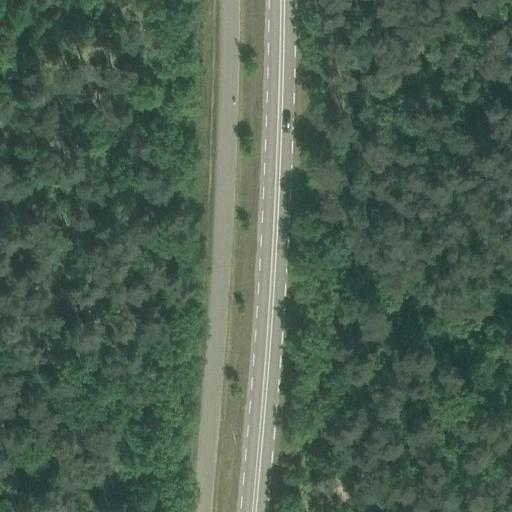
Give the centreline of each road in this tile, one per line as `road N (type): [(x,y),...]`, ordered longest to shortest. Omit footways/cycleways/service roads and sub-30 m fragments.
road 1 (primary): [(253,511),(273,285),(281,0)]
road 2 (unclassified): [(230,0),(201,511)]
